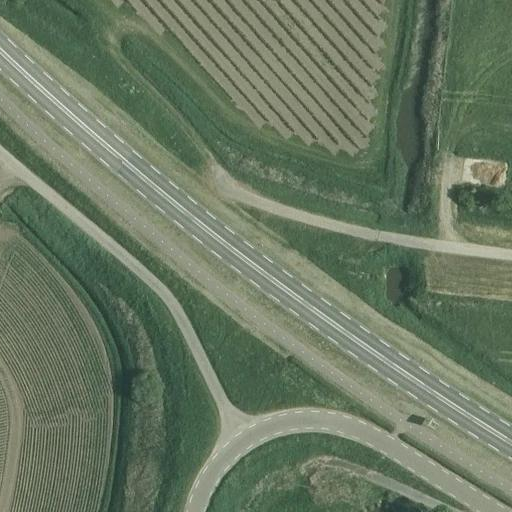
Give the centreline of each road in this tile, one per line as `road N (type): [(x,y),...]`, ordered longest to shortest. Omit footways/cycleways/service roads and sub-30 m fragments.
road 1 (primary): [(511,444),(234,252),(0,52)]
road 2 (unclassified): [(0,155),(171,306),(240,444)]
road 3 (unclassified): [(240,444),(287,423),(333,424),(379,441),(502,511)]
